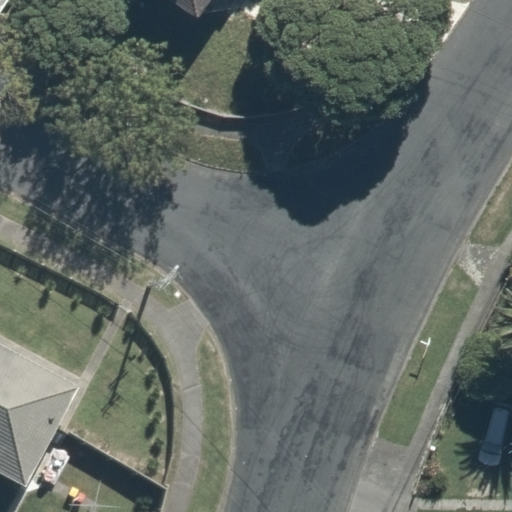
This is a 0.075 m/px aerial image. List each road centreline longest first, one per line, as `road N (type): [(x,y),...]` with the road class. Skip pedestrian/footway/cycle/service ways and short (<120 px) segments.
road 1 (residential): [(0,140),(364,307)]
road 2 (unclassified): [(364,307),(511,54)]
road 3 (unclassified): [(284,511),(364,307)]
